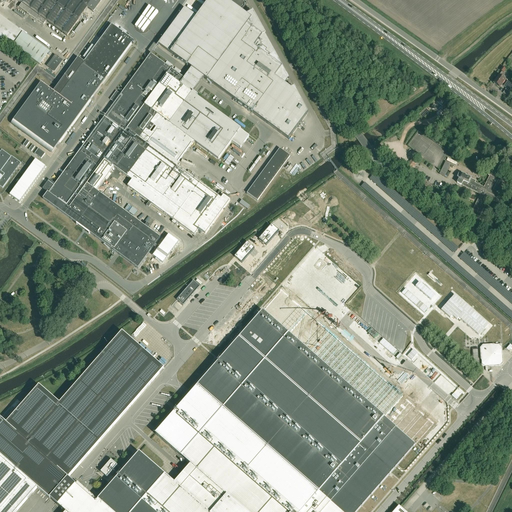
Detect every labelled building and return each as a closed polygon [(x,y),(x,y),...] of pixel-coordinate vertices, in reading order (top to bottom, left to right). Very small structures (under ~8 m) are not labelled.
[(46,22),(67,37),(77,23),(87,8),(94,13),(102,0),(0,0),(4,3),(6,0),(16,0),(22,4),(19,8),(27,14),(43,26),(46,22)] [(241,0),(209,0),(197,17),(185,9),(186,8),(185,7),(157,45),(158,46),(159,45),(289,140),(308,113),(294,88),(291,89),(275,77),(282,67),(279,65),(280,64),(281,65),(282,65),(253,12),(247,15),(242,11),(247,4),(241,0)] [(141,27),(148,17),(144,14),(137,24),(141,27)] [(14,42),(22,31),(0,15),(0,38),(11,46),(14,42)] [(52,152),(56,147),(61,139),(65,133),(66,134),(106,79),(104,78),(105,76),(106,76),(106,77),(107,77),(108,76),(109,76),(134,41),(113,26),(112,26),(111,26),(85,62),(84,63),(78,59),(54,92),(41,83),(41,84),(12,123),(52,152)] [(32,39),(23,32),(13,45),(22,52),(32,39)] [(146,61),(100,124),(55,185),(49,180),(43,189),(48,193),(43,199),(146,274),(154,263),(160,267),(174,248),(148,229),(150,226),(147,224),(145,227),(96,191),(114,167),(132,180),(128,187),(149,202),(146,206),(149,208),(151,204),(173,220),(172,222),(175,225),(177,222),(195,236),(199,229),(205,234),(230,201),(222,195),(220,197),(222,198),(221,199),(176,166),(194,142),(218,160),(232,142),(241,148),(249,136),(240,130),(241,130),(196,97),(197,96),(198,96),(192,92),(193,93),(192,94),(179,85),(184,79),(151,55),(152,55),(151,54),(146,60),(146,61)] [(292,68),(295,67),(290,56),(286,58),(292,68)] [(48,68),(54,72),(62,61),(56,57),(48,68)] [(500,87),(505,80),(499,75),(494,82),(495,83),(494,83),(499,87),(499,86),(500,87)] [(120,94),(116,91),(110,100),(113,102),(120,94)] [(450,107),(450,106),(449,106),(448,106),(440,99),(437,102),(443,107),(440,111),(443,114),(448,108),(449,108),(450,108),(450,107)] [(45,154),(39,149),(35,154),(41,159),(45,154)] [(248,192),(247,193),(257,201),(260,198),(288,159),(288,160),(290,156),(280,149),(279,150),(248,192)] [(0,186),(3,189),(20,164),(21,163),(12,156),(11,157),(2,151),(0,153),(0,186)] [(410,172),(417,162),(412,159),(405,168),(410,172)] [(445,162),(439,174),(444,177),(450,164),(445,162)] [(462,174),(461,175),(458,174),(457,178),(459,179),(457,183),(480,195),(471,213),(475,215),(476,216),(480,218),(489,199),(498,203),(500,201),(503,194),(509,183),(506,181),(506,180),(500,177),(501,176),(497,175),(498,174),(495,172),(492,170),(489,176),(490,176),(484,188),(475,184),(475,183),(470,181),(471,179),(462,174)] [(374,174),(369,180),(454,255),(459,249),(374,174)] [(511,320),(511,313),(365,184),(361,188),(511,320)] [(239,204),(240,204),(245,208),(246,209),(248,210),(250,207),(242,201),(239,204)] [(129,211),(136,216),(139,211),(132,206),(129,211)] [(259,239),(263,243),(265,244),(266,246),(279,231),(272,225),(259,239)] [(234,257),(242,264),(255,249),(253,248),(252,247),(247,243),(247,242),(234,257)] [(511,296),(463,254),(459,259),(511,305),(511,296)] [(194,281),(177,300),(183,305),(200,287),(194,281)] [(450,318),(452,316),(457,320),(458,318),(478,336),(488,325),(454,295),(441,310),(450,318)] [(408,332),(371,301),(364,310),(401,340),(408,332)] [(259,311),(172,414),(155,434),(190,465),(174,483),(139,452),(98,500),(78,482),(75,484),(74,485),(75,485),(68,493),(68,492),(67,493),(68,493),(65,496),(64,496),(64,497),(58,504),(57,505),(65,511),(356,511),(370,497),(417,445),(259,311)] [(50,499),(57,505),(58,504),(64,497),(64,496),(65,496),(68,493),(67,493),(68,492),(68,493),(75,485),(74,485),(75,484),(68,478),(164,369),(122,332),(60,404),(39,386),(6,423),(0,417),(0,455),(24,477),(37,488),(50,499)] [(501,363),(502,362),(501,352),(502,351),(502,347),(499,347),(499,345),(495,345),(495,346),(484,346),(482,349),(482,360),(482,367),(488,366),(489,366),(500,365),(500,364),(500,363),(501,363)] [(24,477),(0,455),(0,511),(16,511),(37,488),(24,477)] [(109,475),(110,474),(117,466),(111,460),(101,472),(105,476),(107,477),(107,478),(109,475)]
